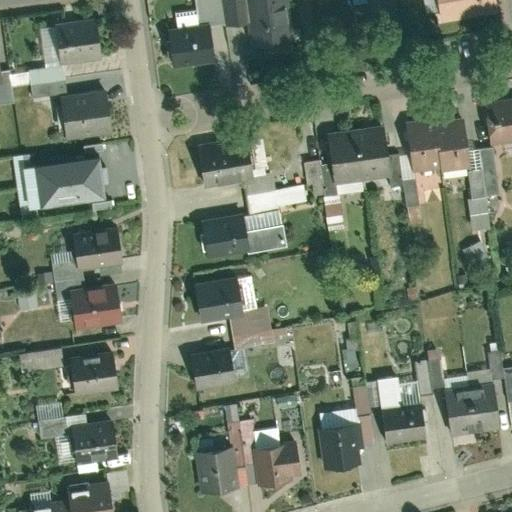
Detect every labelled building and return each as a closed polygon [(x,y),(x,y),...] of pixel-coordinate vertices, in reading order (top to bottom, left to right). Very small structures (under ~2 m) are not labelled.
[(244,0),(251,51),(290,46),(284,0),(244,0)] [(436,0),(440,25),(496,17),(493,0),(436,0)] [(59,63),(102,58),(97,17),(54,22),(59,63)] [(168,32),(173,72),(215,66),(210,27),(168,32)] [(30,81),(64,77),(63,63),(28,67),(30,81)] [(0,82),(0,103),(13,102),(10,68),(0,69),(2,82),(0,82)] [(32,95),(66,91),(64,77),(30,81),(32,95)] [(111,131),(105,88),(59,94),(65,137),(111,131)] [(511,141),(511,99),(481,104),(487,145),(511,141)] [(441,172),(435,125),(434,120),(402,125),(409,177),(441,172)] [(471,174),(463,121),(435,125),(441,172),(442,178),(471,174)] [(392,178),(385,128),(355,133),(362,183),(392,178)] [(362,183),(355,133),(324,137),(331,187),(362,183)] [(253,183),(247,142),(194,149),(200,191),(253,183)] [(100,148),(32,161),(40,210),(109,198),(100,148)] [(249,254),(243,215),(195,221),(200,260),(249,254)] [(124,268),(119,228),(70,235),(75,275),(124,268)] [(241,319),(236,279),(191,285),(196,325),(241,319)] [(122,327),(117,285),(67,292),(72,334),(122,327)] [(22,354),(26,371),(66,364),(63,346),(22,354)] [(233,389),(228,351),(188,356),(193,394),(233,389)] [(117,393),(112,353),(66,359),(71,399),(117,393)] [(500,431),(494,383),(468,386),(474,434),(500,431)] [(474,434),(468,386),(442,390),(448,438),(474,434)] [(359,398),(361,413),(372,412),(371,396),(359,398)] [(380,411),(385,446),(426,440),(421,405),(380,411)] [(117,461),(113,424),(67,430),(72,467),(117,461)] [(317,430),(322,472),(356,467),(354,447),(357,447),(354,426),(351,426),(317,430)] [(252,448),(257,490),(262,491),(266,491),(269,488),(289,485),(288,477),(299,476),(295,442),(252,448)] [(193,451),(199,496),(237,491),(231,446),(193,451)] [(61,491),(64,511),(114,511),(111,484),(61,491)]
